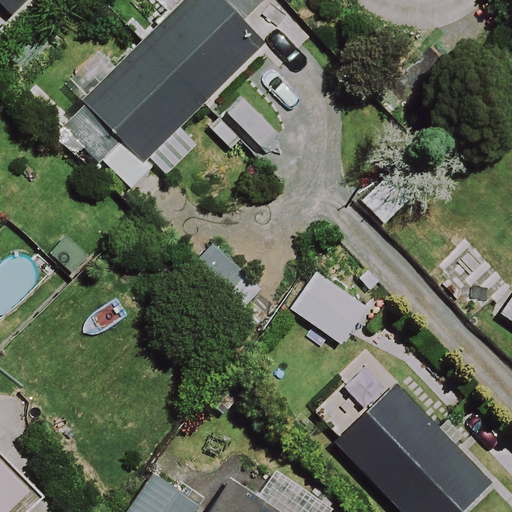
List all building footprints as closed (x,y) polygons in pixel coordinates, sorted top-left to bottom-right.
[(26,0),(0,0),(0,4),(10,16),(26,0)] [(262,3),(258,0),(190,0),(61,123),(97,162),(121,140),(143,163),(258,53),(235,29),(262,3)] [(256,329),(261,324),(306,276),(294,264),(277,283),(271,277),(260,289),(216,248),(199,266),(242,307),(238,312),(256,329)] [(364,309),(314,274),(289,310),(339,345),(364,309)] [(511,297),(499,316),(511,324),(511,297)] [(461,511),(489,486),(371,359),(326,401),(351,428),(335,443),(399,511),(461,511)] [(0,511),(28,511),(41,500),(0,458),(0,511)] [(203,511),(202,511),(331,511),(332,511),(276,471),(252,505),(223,483),(203,511)] [(202,511),(203,511),(155,476),(128,511),(202,511)]
